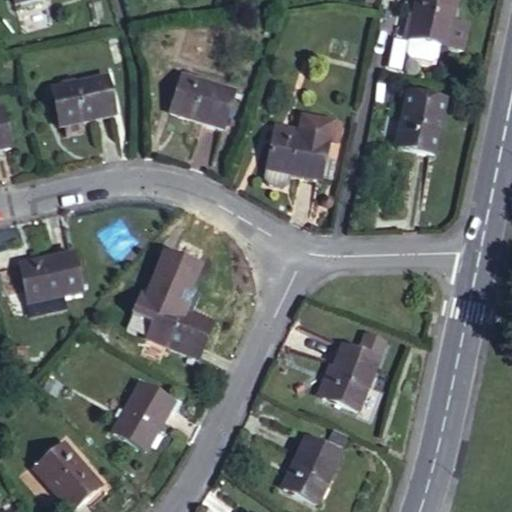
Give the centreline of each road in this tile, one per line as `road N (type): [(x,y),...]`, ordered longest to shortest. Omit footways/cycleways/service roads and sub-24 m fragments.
road 1 (residential): [(303,256),(195,188),(125,174),(0,203)]
road 2 (residential): [(303,256),(200,459),(160,511)]
road 3 (tertiary): [(480,258),(418,511)]
road 4 (residential): [(480,258),(303,256)]
road 5 (tertiary): [(511,87),(480,258)]
